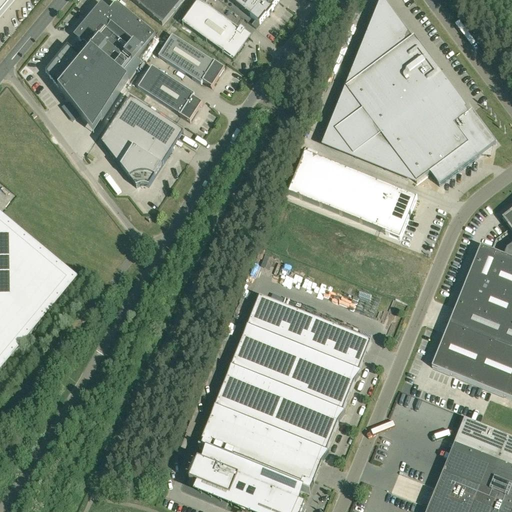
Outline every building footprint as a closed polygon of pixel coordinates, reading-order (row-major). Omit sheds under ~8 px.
[(0,0),(0,17),(14,0),(0,0)] [(130,0),(162,26),(184,0),(130,0)] [(228,0),(250,17),(260,25),(266,17),(267,18),(273,10),(273,9),(279,1),(278,0),(228,0)] [(373,69),(346,90),(417,184),(430,175),(439,187),(482,156),(491,157),(492,148),(493,142),(472,113),(469,115),(465,111),(467,110),(414,39),(412,40),(382,0),(381,1),(360,52),(373,69)] [(233,61),(249,38),(244,35),(245,33),(240,30),(239,31),(199,2),(182,25),(233,61)] [(67,47),(50,68),(58,74),(52,81),(65,98),(84,122),(85,121),(80,116),(88,106),(94,111),(91,114),(102,123),(129,81),(135,71),(130,67),(156,37),(124,10),(117,19),(102,6),(92,17),(91,19),(91,20),(91,21),(92,23),(93,24),(90,27),(89,26),(87,26),(86,26),(84,27),(83,28),(78,34),(67,47)] [(203,84),(212,90),(225,70),(215,64),(214,65),(172,37),(158,59),(201,86),(203,84)] [(180,118),(190,124),(203,105),(193,99),(195,96),(152,69),(138,90),(180,117),(180,118)] [(149,188),(166,162),(184,134),(130,100),(101,144),(136,189),(138,188),(140,187),(142,186),(145,187),(147,187),(149,188)] [(88,106),(80,116),(85,121),(91,114),(94,111),(88,106)] [(305,155),(288,196),(400,241),(416,200),(305,155)] [(511,213),(503,220),(511,232),(511,246),(507,251),(504,257),(481,248),(432,369),(511,401),(511,213)] [(79,283),(0,216),(0,374),(77,282),(78,283),(79,283)] [(329,274),(325,284),(334,287),(338,278),(329,274)] [(371,343),(260,298),(199,450),(208,453),(204,464),(198,462),(197,463),(198,464),(191,482),(203,487),(203,488),(230,499),(229,501),(244,507),(244,509),(250,511),(251,510),(256,511),(256,510),(261,511),(301,511),(304,506),(305,507),(305,506),(295,501),(300,491),(310,495),(322,464),(329,455),(326,454),(338,424),(345,415),(343,413),(354,384),(362,374),(359,373),(371,343)] [(511,511),(511,439),(465,420),(427,511),(511,511)]
